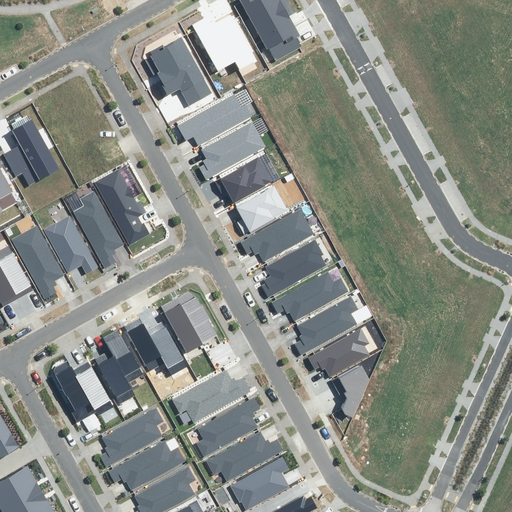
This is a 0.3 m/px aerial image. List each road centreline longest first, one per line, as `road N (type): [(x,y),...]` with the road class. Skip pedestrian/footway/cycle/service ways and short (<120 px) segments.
road 1 (residential): [(203,247),(336,483),(391,511)]
road 2 (residential): [(330,0),(452,225),(511,264)]
road 3 (residential): [(93,38),(203,247)]
road 4 (residential): [(10,352),(203,247)]
road 5 (residential): [(438,511),(431,493),(439,470),(511,314)]
road 6 (residential): [(511,393),(462,501),(445,511)]
